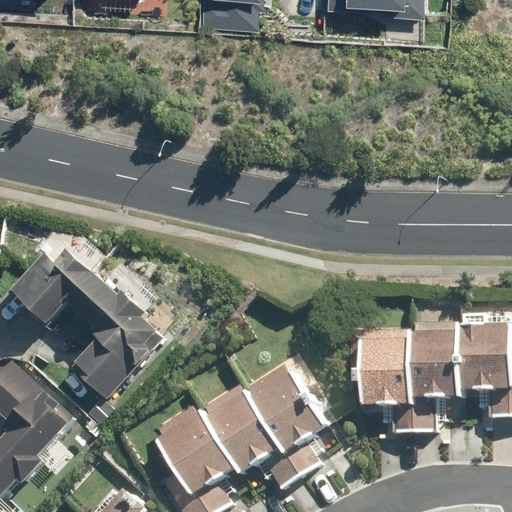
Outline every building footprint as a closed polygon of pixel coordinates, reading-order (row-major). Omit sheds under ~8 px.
[(214,0),(206,0),(205,29),(261,31),(262,5),(273,5),(273,0),(214,0)] [(330,0),(330,11),(365,13),(365,10),(383,11),(383,17),(424,19),(425,0),(330,0)] [(8,298),(46,333),(50,328),(64,340),(80,323),(91,333),(87,338),(97,347),(70,377),(104,408),(149,358),(144,354),(156,340),(141,327),(143,325),(118,303),(116,305),(66,259),(56,270),(44,259),(8,298)] [(511,322),(490,323),(490,314),(467,314),(466,324),(466,321),(417,322),(418,329),(353,330),(353,367),(356,367),(355,372),(357,372),(357,378),(359,378),(359,382),(365,382),(365,405),(398,404),(400,432),(437,430),(436,397),(466,397),(466,390),(492,390),(492,417),(511,417),(511,322)] [(289,324),(193,374),(191,375),(204,399),(242,378),(245,383),(264,374),(259,365),(266,361),(264,357),(297,340),(289,324)] [(0,511),(20,511),(22,511),(12,501),(43,468),(52,477),(77,451),(64,438),(77,426),(11,362),(0,373),(0,422),(10,432),(0,442),(0,511)] [(258,380),(218,404),(215,400),(144,441),(147,446),(185,511),(243,511),(256,505),(245,487),(269,473),(281,494),(275,498),(283,511),(300,511),(308,507),(301,494),(335,474),(319,446),(338,435),(298,366),(262,387),(258,380)] [(116,511),(155,511),(136,492),(116,511)]
